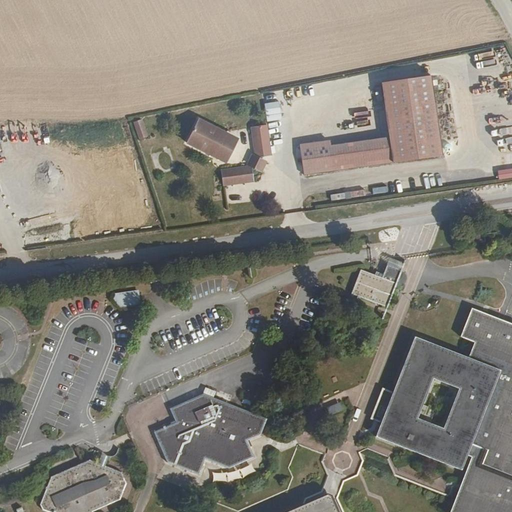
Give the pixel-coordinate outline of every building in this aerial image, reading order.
[(402,68),(387,70),(388,78),(413,76),(413,74),(403,75),(402,68)] [(426,76),(377,84),(384,133),(296,145),(300,176),(438,157),(426,76)] [(139,120),(131,123),(137,140),(145,138),(139,120)] [(234,142),(196,124),(184,147),(222,166),(234,142)] [(262,128),(249,129),(253,157),(249,156),(243,170),(244,171),(217,175),(219,188),(251,183),(249,173),(255,176),(262,163),(258,161),(266,159),(262,128)] [(511,169),(495,172),(496,179),(511,177),(511,169)] [(479,242),(478,235),(467,237),(467,244),(479,242)] [(382,279),(360,271),(351,295),(386,309),(392,299),(403,288),(407,282),(406,278),(405,276),(402,273),(388,267),(382,279)] [(127,293),(109,296),(107,304),(112,311),(128,308),(132,299),(127,293)] [(336,311),(329,313),(326,317),(324,322),(324,327),(325,330),(328,335),(332,338),(335,339),(343,338),(346,335),(350,331),(352,326),(352,321),(348,314),(344,312),(336,311)] [(511,511),(511,326),(471,311),(460,339),(474,344),(467,359),(500,370),(467,455),(469,457),(448,511),(511,511)] [(414,338),(376,437),(462,470),(467,455),(500,370),(467,359),(414,338)] [(203,396),(170,411),(175,423),(155,433),(168,464),(198,475),(204,459),(228,468),(252,458),(245,441),(258,435),(265,420),(203,396)] [(123,472),(88,456),(49,472),(38,498),(39,501),(41,506),(50,510),(51,511),(89,511),(91,509),(119,498),(127,482),(123,472)] [(336,511),(329,494),(323,492),(275,511),(336,511)] [(23,511),(20,502),(15,505),(17,511),(23,511)]
